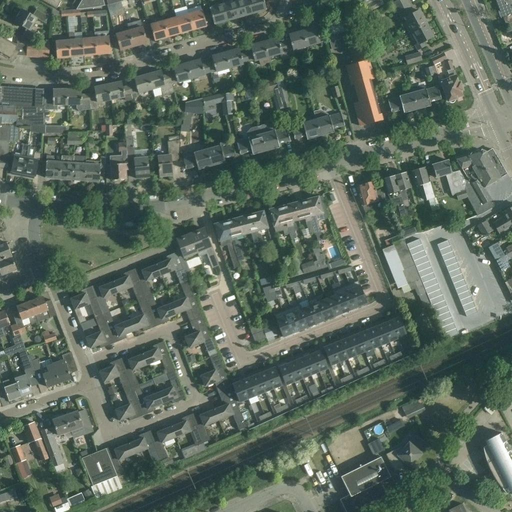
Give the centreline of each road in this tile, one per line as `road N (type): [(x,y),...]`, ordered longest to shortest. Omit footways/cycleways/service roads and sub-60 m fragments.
road 1 (residential): [(331,165),(386,305),(241,361),(215,292)]
road 2 (residential): [(91,384),(110,433),(197,402),(168,330),(82,364)]
road 3 (residential): [(0,70),(90,77),(262,31),(279,20),(286,0)]
road 4 (tertiary): [(331,165),(157,206),(35,205)]
road 5 (tertiary): [(498,120),(331,165)]
road 6 (secondary): [(440,0),(498,120)]
road 7 (residential): [(56,291),(171,248)]
